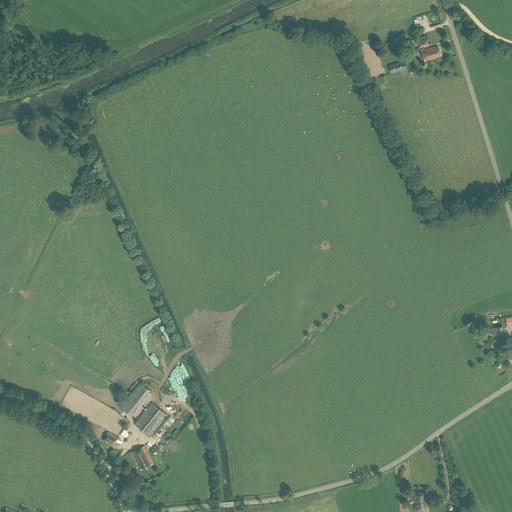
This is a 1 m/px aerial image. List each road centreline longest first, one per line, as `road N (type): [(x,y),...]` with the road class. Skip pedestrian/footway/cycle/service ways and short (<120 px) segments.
road 1 (unclassified): [(157,511),(275,500),(355,480),(511,385)]
road 2 (unclassified): [(511,222),(445,6)]
road 3 (unclassified): [(125,511),(91,443),(0,395)]
